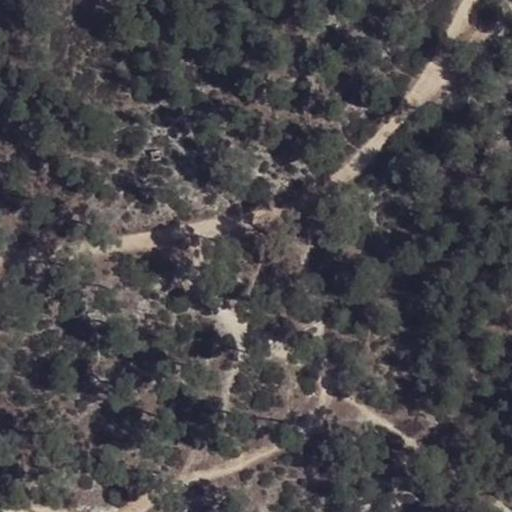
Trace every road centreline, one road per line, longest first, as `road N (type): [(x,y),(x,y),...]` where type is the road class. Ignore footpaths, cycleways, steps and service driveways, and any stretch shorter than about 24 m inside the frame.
road 1 (track): [(0,251),(149,240),(236,224),(348,177),(425,85),(472,0)]
road 2 (track): [(132,511),(283,442),(323,416),(339,387),(322,357),(230,319),(195,274),(149,240)]
